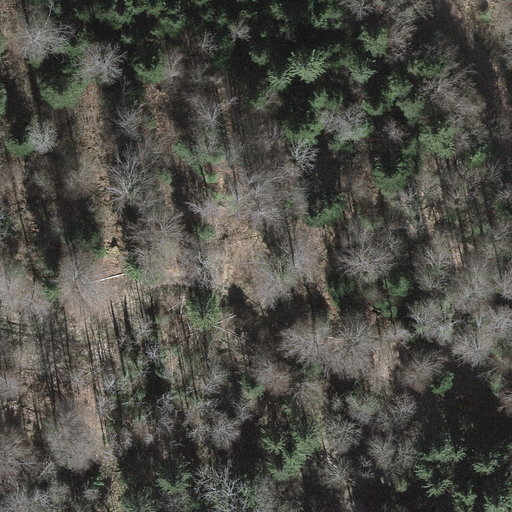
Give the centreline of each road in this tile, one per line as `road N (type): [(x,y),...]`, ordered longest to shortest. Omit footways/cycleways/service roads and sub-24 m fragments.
road 1 (track): [(511,416),(311,346),(249,298),(210,284),(179,279),(26,323),(0,321)]
road 2 (track): [(511,100),(443,0)]
